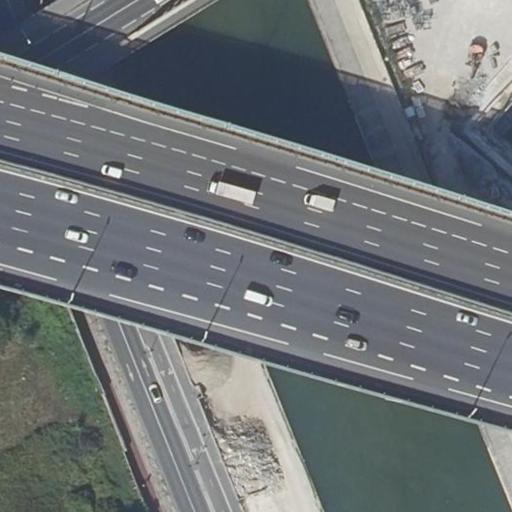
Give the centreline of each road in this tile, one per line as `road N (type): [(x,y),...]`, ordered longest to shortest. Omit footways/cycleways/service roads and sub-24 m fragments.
road 1 (motorway): [(511,277),(0,126)]
road 2 (motorway): [(0,219),(511,362)]
road 3 (tertiary): [(67,194),(194,511)]
road 4 (tertiary): [(0,50),(67,194)]
road 5 (secondary): [(130,0),(0,79)]
